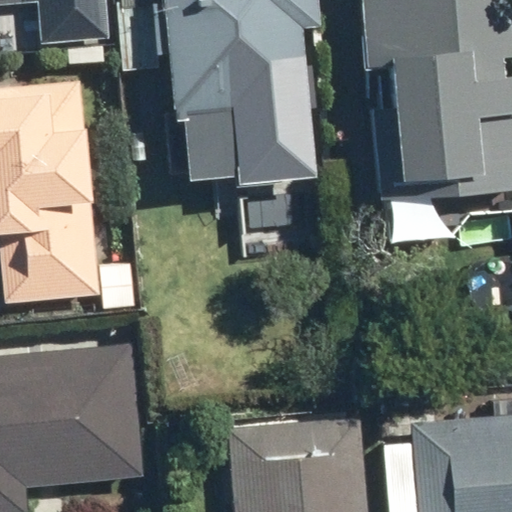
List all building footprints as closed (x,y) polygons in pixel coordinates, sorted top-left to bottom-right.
[(0,0),(0,3),(45,0),(47,30),(100,27),(97,0),(0,0)] [(157,0),(175,179),(309,166),(295,23),(312,21),(309,0),(157,0)] [(352,0),(358,66),(382,64),(393,199),(511,189),(511,119),(502,0),(352,0)] [(67,81),(0,85),(0,297),(83,291),(67,81)] [(120,339),(0,350),(0,511),(19,510),(16,484),(133,473),(120,339)] [(511,511),(511,409),(401,418),(407,511),(511,511)] [(363,511),(353,410),(220,423),(228,511),(363,511)]
